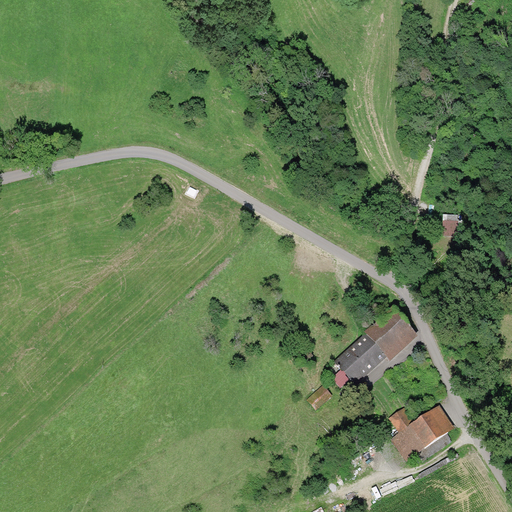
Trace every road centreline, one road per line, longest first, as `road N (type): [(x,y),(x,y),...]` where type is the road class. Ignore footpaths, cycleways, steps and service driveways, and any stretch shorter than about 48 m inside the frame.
road 1 (unclassified): [(0,181),(129,149),(171,154),(393,279),(511,498)]
road 2 (track): [(393,279),(416,214),(456,0)]
